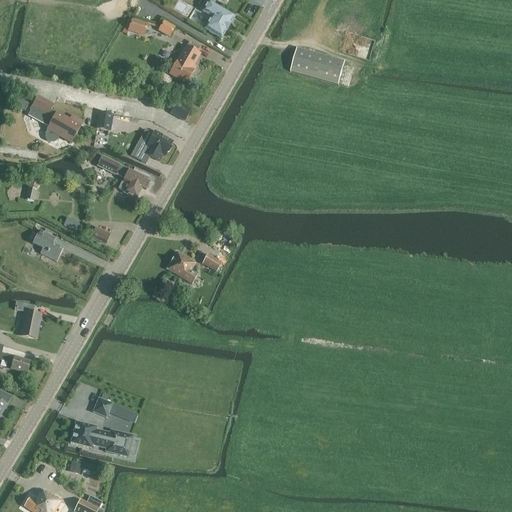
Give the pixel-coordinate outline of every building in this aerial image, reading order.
[(212,0),(211,3),(209,2),(203,13),(212,18),(205,30),(221,40),(235,18),(214,5),(217,0),(218,1),(219,0),(212,0)] [(144,37),(148,26),(148,25),(132,20),(128,32),(144,37)] [(164,22),(160,28),(158,32),(170,39),(175,29),(164,22)] [(170,75),(177,79),(186,84),(193,72),(190,70),(199,55),(197,53),(200,48),(190,42),(173,70),(170,75)] [(298,50),(291,73),(339,86),(346,63),(298,50)] [(38,97),(30,111),(52,124),(48,131),(48,132),(45,136),(46,140),(47,143),(51,145),(54,145),(57,143),(60,138),(72,145),(82,128),(78,126),(80,122),(72,117),(70,121),(56,114),(51,112),(54,106),(38,97)] [(190,111),(176,103),(171,114),(185,121),(190,111)] [(112,116),(99,114),(97,129),(109,132),(112,116)] [(159,135),(155,132),(147,146),(150,148),(146,155),(159,162),(163,155),(166,156),(167,153),(169,152),(171,149),(171,147),(173,143),(159,136),(159,135)] [(146,191),(150,181),(128,170),(128,171),(110,163),(111,162),(103,158),(98,167),(106,171),(124,180),(123,182),(122,182),(118,190),(124,193),(123,194),(137,200),(142,189),(146,191)] [(33,203),(36,191),(37,191),(38,182),(30,180),(28,189),(25,201),(33,203)] [(81,224),(73,220),(69,228),(76,232),(81,224)] [(45,229),(43,233),(39,231),(32,245),(42,250),(40,255),(57,263),(63,250),(53,245),(56,239),(46,235),(48,231),(45,229)] [(106,245),(110,235),(96,229),(92,238),(106,245)] [(192,285),(197,276),(191,272),(195,265),(190,262),(191,261),(177,253),(166,271),(192,285)] [(216,273),(221,264),(207,256),(202,265),(216,273)] [(34,307),(16,303),(12,303),(11,310),(14,311),(25,313),(20,337),(36,340),(41,316),(33,314),(34,307)] [(26,375),(30,363),(14,358),(2,354),(3,347),(0,346),(0,359),(0,360),(0,359),(0,360),(12,365),(10,370),(26,375)] [(113,405),(99,399),(93,413),(107,419),(113,405)] [(97,431),(76,425),(71,447),(91,452),(92,449),(106,453),(105,456),(128,461),(133,440),(111,434),(110,437),(96,434),(97,431)] [(80,473),(82,465),(70,461),(69,466),(75,468),(74,471),(80,473)] [(31,511),(55,511),(62,502),(45,491),(41,497),(39,496),(35,502),(29,499),(24,508),(31,511)] [(90,496),(86,504),(80,500),(74,511),(97,511),(103,503),(90,496)]
